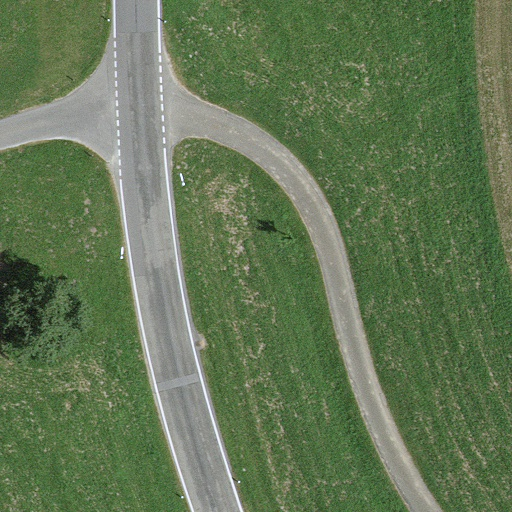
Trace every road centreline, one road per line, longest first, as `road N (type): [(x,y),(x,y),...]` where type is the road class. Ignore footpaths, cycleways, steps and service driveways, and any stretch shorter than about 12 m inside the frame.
road 1 (track): [(425,511),(383,432),(328,241),(303,189),(234,132),(138,110)]
road 2 (unclassified): [(137,0),(151,248),(194,442),(219,511)]
